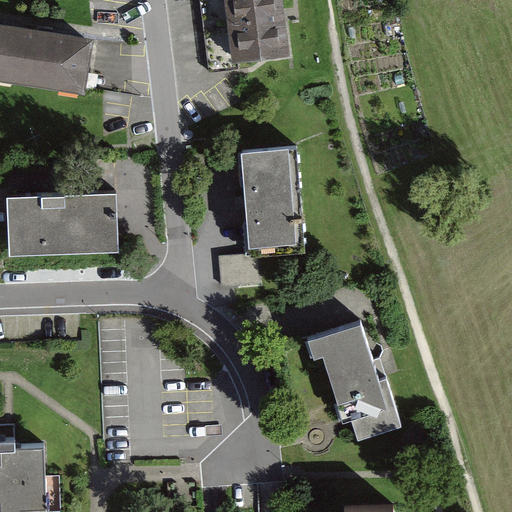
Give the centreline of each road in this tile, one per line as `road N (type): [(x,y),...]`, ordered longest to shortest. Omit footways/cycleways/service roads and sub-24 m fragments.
road 1 (residential): [(154,0),(182,298)]
road 2 (residential): [(269,477),(257,380),(221,330),(182,298)]
road 3 (residential): [(182,298),(0,298)]
